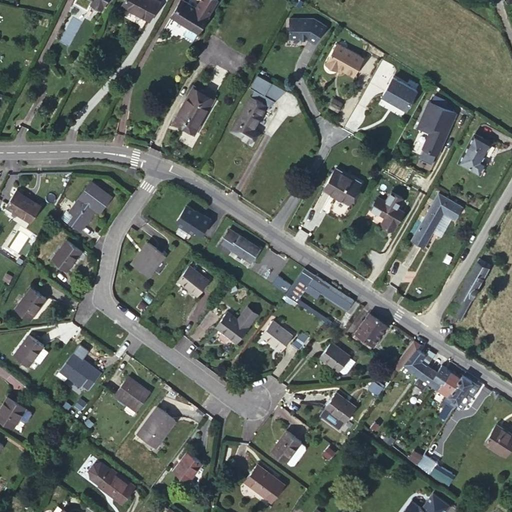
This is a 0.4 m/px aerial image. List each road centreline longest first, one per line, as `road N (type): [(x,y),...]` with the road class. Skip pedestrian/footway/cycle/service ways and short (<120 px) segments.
road 1 (residential): [(165,169),(114,228),(99,301),(224,395),(250,400)]
road 2 (residential): [(268,235),(423,334)]
road 3 (residential): [(423,334),(511,179)]
road 4 (unknown): [(3,154),(36,113),(71,0)]
road 5 (residential): [(0,154),(105,152),(165,169)]
road 6 (residential): [(165,169),(268,235)]
road 7 (residential): [(268,235),(331,132)]
